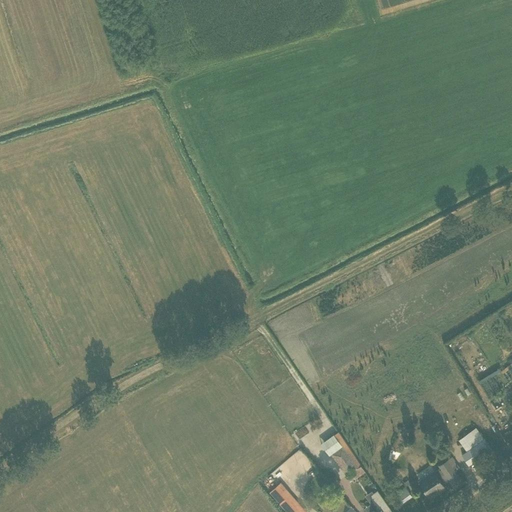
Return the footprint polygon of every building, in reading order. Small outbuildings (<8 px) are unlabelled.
[(490,451),(483,441),(484,440),(476,428),(459,440),(468,451),(462,454),(469,465),(490,451)] [(359,470),(343,445),(332,454),(348,477),(359,470)] [(434,469),(418,479),(430,496),(451,482),(455,488),(463,482),(454,471),(459,468),(451,457),(440,465),(441,467),(435,471),(434,469)] [(413,496),(407,486),(410,484),(408,480),(401,485),(404,490),(396,495),(403,503),(413,496)] [(393,511),(378,490),(370,495),(377,511),(376,511),(393,511)] [(278,502),(285,511),(304,511),(291,493),(278,502)]
